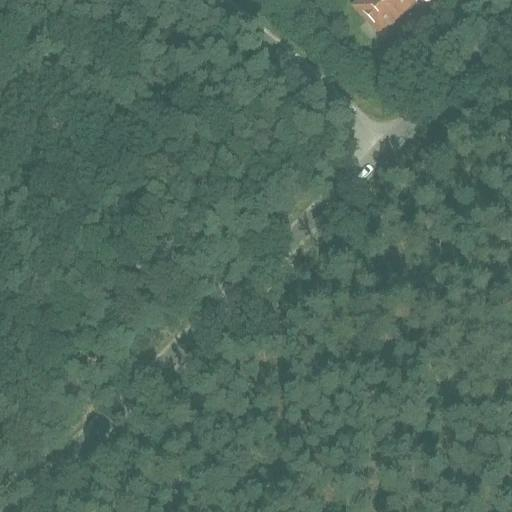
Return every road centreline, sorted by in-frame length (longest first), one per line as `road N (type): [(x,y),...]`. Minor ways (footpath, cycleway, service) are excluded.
road 1 (tertiary): [(11,511),(390,149)]
road 2 (unclassified): [(390,149),(215,0)]
road 3 (tertiary): [(390,149),(511,29)]
